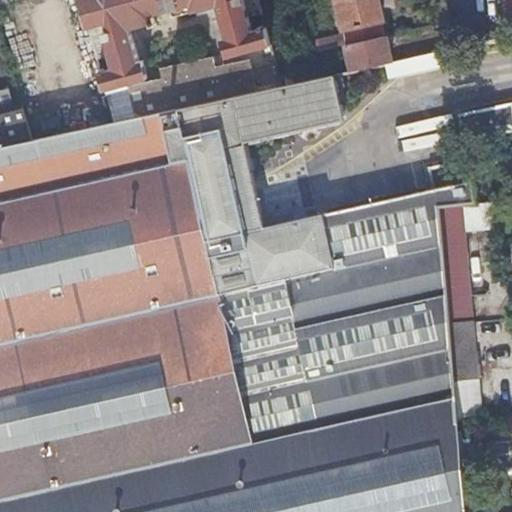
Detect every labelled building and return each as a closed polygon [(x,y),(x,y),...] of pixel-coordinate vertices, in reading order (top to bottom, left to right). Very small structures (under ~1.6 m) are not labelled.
[(81,0),(89,27),(103,24),(115,68),(102,72),(103,75),(107,90),(149,78),(144,61),(141,61),(136,40),(133,29),(140,27),(212,8),(219,6),(222,17),(227,38),(225,39),(230,57),(271,46),(268,33),(266,27),(254,31),(245,0),(81,0)] [(379,0),(337,0),(345,34),(316,40),(319,51),(338,47),(347,45),(387,36),(379,0)] [(215,19),(212,8),(140,27),(133,29),(136,40),(143,38),(215,19)] [(387,36),(347,45),(353,72),(385,65),(393,63),(387,36)] [(455,50),(393,63),(385,65),(389,82),(459,66),(455,50)] [(224,100),(258,93),(250,61),(215,69),(215,66),(213,58),(165,69),(165,68),(162,69),(164,80),(131,87),(138,119),(175,111),(224,100)] [(0,511),(466,511),(464,464),(461,421),(442,208),(479,203),(476,182),(438,190),(267,228),(259,196),(248,143),(346,121),(336,76),(283,87),(258,93),(224,100),(175,111),(138,119),(55,137),(35,142),(0,149),(0,511)] [(0,114),(16,110),(10,89),(0,91),(0,114)] [(466,136),(511,131),(511,106),(463,116),(466,136)] [(0,130),(29,121),(25,109),(0,115),(0,130)] [(0,130),(0,149),(35,142),(31,130),(29,121),(0,130)] [(434,168),(438,190),(476,182),(472,159),(434,168)] [(480,205),(479,203),(442,208),(461,421),(484,419),(480,378),(484,378),(480,351),(478,351),(467,219),(498,214),(498,203),(480,205)] [(511,278),(503,280),(503,281),(511,291),(511,278)]
